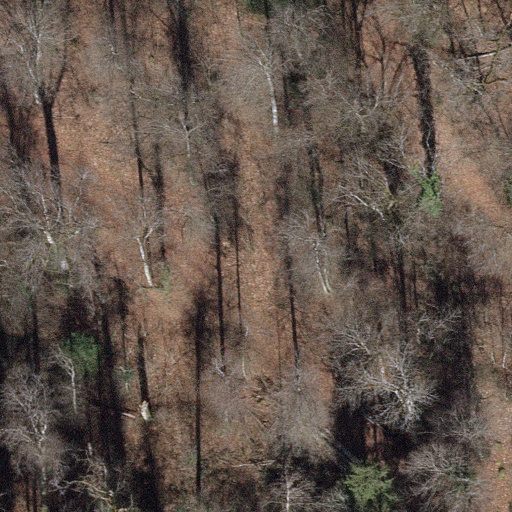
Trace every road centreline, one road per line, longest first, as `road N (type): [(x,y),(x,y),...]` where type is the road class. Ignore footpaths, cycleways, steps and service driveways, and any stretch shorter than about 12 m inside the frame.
road 1 (track): [(0,112),(268,330),(452,511)]
road 2 (track): [(511,265),(368,0)]
